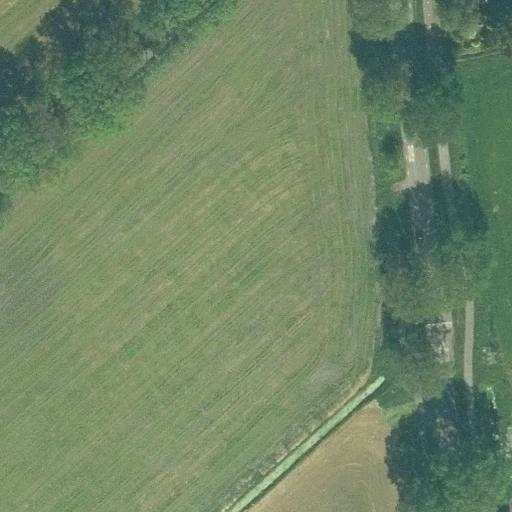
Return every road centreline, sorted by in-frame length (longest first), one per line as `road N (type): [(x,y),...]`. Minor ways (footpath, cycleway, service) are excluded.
road 1 (secondary): [(458,511),(401,0)]
road 2 (track): [(181,0),(0,160)]
